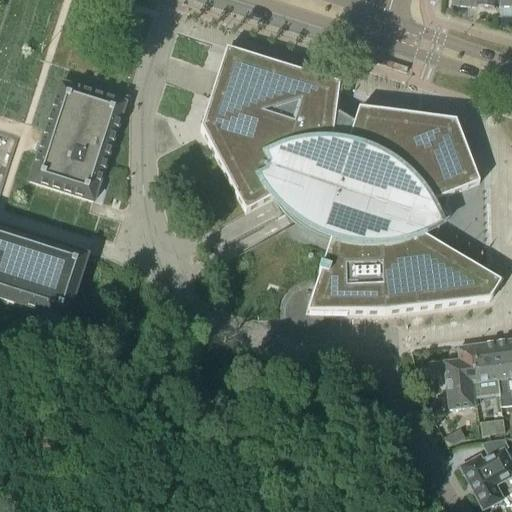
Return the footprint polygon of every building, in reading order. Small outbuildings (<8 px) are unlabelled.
[(184,166),(225,179),(223,176),(202,128),(191,125),(215,49),(153,29),(133,91),(34,59),(52,0),(0,0),(0,412),(31,423),(116,160),(135,167),(184,166)] [(495,11),(495,0),(450,0),(450,8),(495,11)] [(511,0),(499,0),(499,11),(511,11),(511,0)] [(306,315),(383,317),(489,303),(500,285),(433,245),(441,222),(443,222),(445,222),(446,222),(447,221),(448,220),(449,219),(449,218),(450,216),(450,215),(449,213),(449,212),(448,211),(447,210),(446,209),(445,208),(448,198),(478,186),(454,125),(357,111),(353,126),(335,115),(336,106),(339,88),(225,52),(199,132),(223,176),(225,179),(245,217),(273,201),(278,208),(289,220),(291,222),(295,226),(302,230),(309,234),(316,238),(323,241),(329,243),(321,268),(320,267),(318,274),(319,275),(306,315)] [(511,344),(494,346),(496,369),(501,410),(511,409),(510,395),(508,395),(507,381),(511,380),(511,344)] [(496,369),(494,346),(474,349),(476,363),(473,363),(475,385),(496,383),(498,396),(491,397),(493,411),(501,410),(496,369)] [(449,413),(474,410),(471,386),(475,385),(473,363),(476,363),(474,349),(457,351),(459,363),(443,365),(449,413)] [(459,431),(442,441),(447,450),(464,441),(459,431)] [(480,459),(460,470),(482,511),(502,502),(495,488),(511,478),(511,467),(504,452),(507,451),(503,443),(480,446),(488,461),(482,464),(480,459)]
